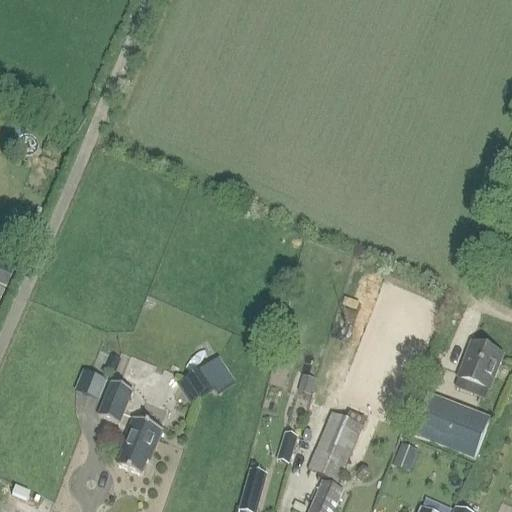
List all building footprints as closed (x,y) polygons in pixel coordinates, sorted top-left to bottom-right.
[(0,266),(0,297),(3,290),(0,288),(0,285),(5,288),(12,272),(0,266)] [(458,380),(488,392),(502,356),(491,352),(489,346),(482,349),(472,345),(458,380)] [(120,361),(110,357),(105,369),(115,373),(120,361)] [(202,370),(187,380),(199,399),(215,389),(218,394),(235,383),(220,359),(202,370)] [(80,371),(73,392),(97,399),(104,379),(80,371)] [(133,393),(110,384),(97,417),(120,426),(133,393)] [(413,436),(474,462),(490,423),(429,397),(413,436)] [(331,415),(307,473),(338,486),(365,421),(348,414),(345,421),(331,415)] [(117,468),(140,478),(150,453),(153,454),(162,431),(133,420),(120,452),(123,453),(117,468)] [(296,439),(285,436),(279,455),(291,458),(296,439)] [(401,446),(392,467),(407,473),(416,452),(401,446)] [(257,511),(267,477),(249,472),(238,511),(257,511)] [(309,511),(332,511),(341,493),(321,484),(309,511)]
